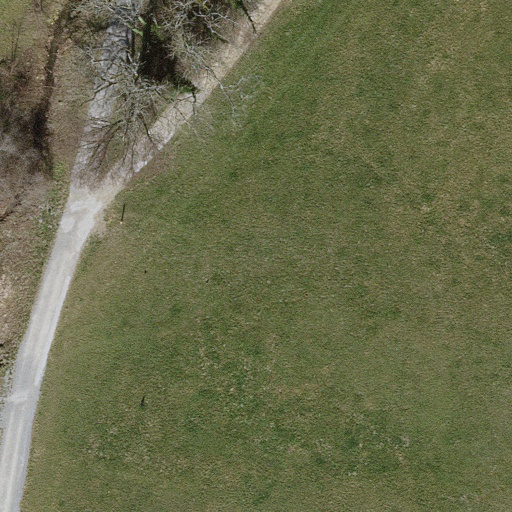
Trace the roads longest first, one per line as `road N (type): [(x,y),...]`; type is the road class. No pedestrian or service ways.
road 1 (track): [(66,252),(266,0)]
road 2 (track): [(7,511),(66,252)]
road 3 (track): [(133,0),(66,252)]
